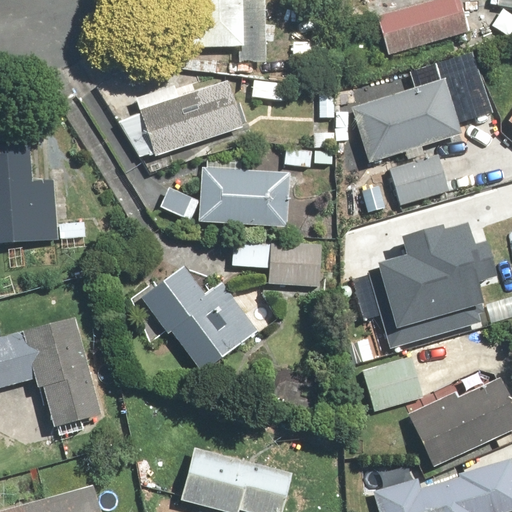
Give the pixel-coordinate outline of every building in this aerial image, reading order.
[(247,0),(198,0),(200,49),(249,48),(247,0)] [(462,0),(438,0),(381,17),(393,57),(473,33),(462,0)] [(511,0),(501,0),(500,10),(511,11),(511,0)] [(476,115),(467,87),(454,91),(450,79),(355,109),(373,166),(468,136),(463,119),(476,115)] [(127,121),(143,165),(250,127),(233,81),(185,98),(181,85),(142,98),(147,114),(127,121)] [(253,81),(251,99),(289,103),(291,84),(253,81)] [(337,121),(340,84),(322,83),(320,119),(337,121)] [(0,245),(62,244),(86,243),(86,222),(61,223),(60,181),(36,182),(36,149),(0,150),(0,245)] [(446,157),(393,170),(403,208),(455,195),(446,157)] [(206,170),(204,204),(174,189),(164,209),(203,225),(289,231),(293,176),(206,170)] [(363,271),(388,352),(489,321),(476,280),(495,274),(485,241),(473,244),(465,218),(401,237),(408,257),(363,271)] [(234,239),(234,268),(273,268),(273,286),(323,286),(323,239),(234,239)] [(175,331),(207,376),(265,335),(229,284),(212,296),(192,268),(146,301),(170,335),(175,331)] [(49,393),(59,431),(108,419),(81,321),(0,342),(0,392),(42,381),(43,388),(45,394),(49,393)] [(418,360),(370,370),(378,413),(427,403),(418,360)] [(464,399),(461,393),(414,416),(441,469),(511,433),(511,397),(503,380),(464,399)] [(288,511),(297,472),(197,451),(186,503),(227,511),(245,511),(247,511),(288,511)] [(503,511),(511,509),(511,458),(479,469),(465,473),(466,478),(422,491),(421,486),(378,499),(382,511),(503,511)] [(48,501),(7,511),(106,511),(99,486),(48,501)]
